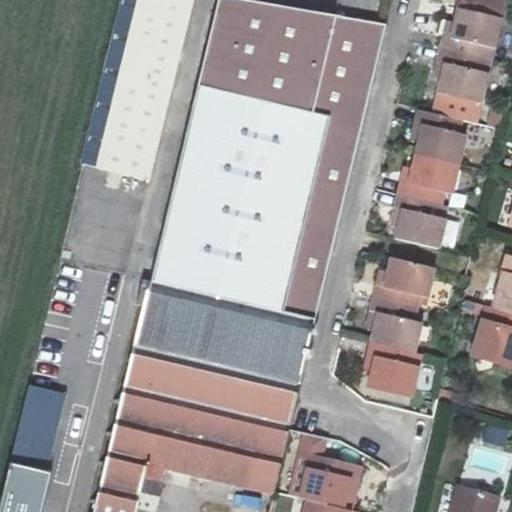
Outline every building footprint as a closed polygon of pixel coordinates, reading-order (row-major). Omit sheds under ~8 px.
[(139,0),(132,30),(117,85),(97,166),(152,181),(196,0),(139,0)] [(284,313),(316,320),(385,36),(223,0),(215,0),(196,90),(151,282),(284,313)] [(442,95),(484,105),(503,21),(462,10),(455,41),(448,39),(442,63),(449,65),(442,95)] [(105,82),(117,85),(132,30),(118,27),(105,82)] [(420,155),(464,166),(471,138),(464,136),(467,123),(430,114),(420,155)] [(420,155),(410,195),(447,204),(450,193),(457,195),(464,166),(420,155)] [(447,204),(410,195),(400,238),(444,248),(451,219),(444,218),(447,204)] [(396,256),(386,298),(422,307),(425,296),(432,297),(439,267),(396,256)] [(491,306),(511,312),(511,259),(500,256),(496,274),(500,275),(491,306)] [(284,313),(151,282),(97,511),(137,511),(143,489),(146,477),(157,480),(170,483),(173,468),(276,491),(290,431),(316,320),(284,313)] [(377,338),(420,348),(427,320),(419,317),(422,307),(386,298),(377,338)] [(511,367),(511,312),(491,306),(486,305),(470,355),(511,367)] [(420,348),(377,338),(373,351),(381,354),(373,382),(416,392),(426,350),(420,348)] [(21,385),(0,507),(0,511),(41,511),(63,393),(21,385)] [(306,499),(343,508),(350,480),(357,482),(361,467),(311,455),(300,497),(306,499)] [(146,477),(143,489),(155,491),(157,480),(146,477)] [(502,511),(504,504),(460,492),(454,511),(502,511)] [(343,508),(306,499),(302,511),(349,511),(350,510),(343,508)]
